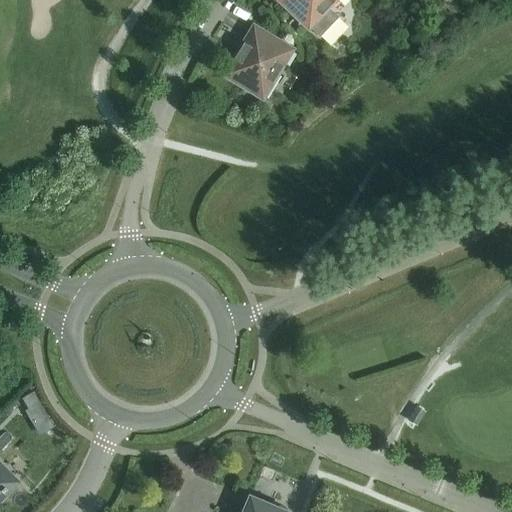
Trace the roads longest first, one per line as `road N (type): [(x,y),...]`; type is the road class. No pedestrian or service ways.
road 1 (residential): [(223,327),(511,209)]
road 2 (residential): [(488,511),(210,388)]
road 3 (residential): [(228,0),(149,127),(130,211),(133,265)]
road 4 (unclassified): [(223,327),(192,279),(164,266),(133,265)]
